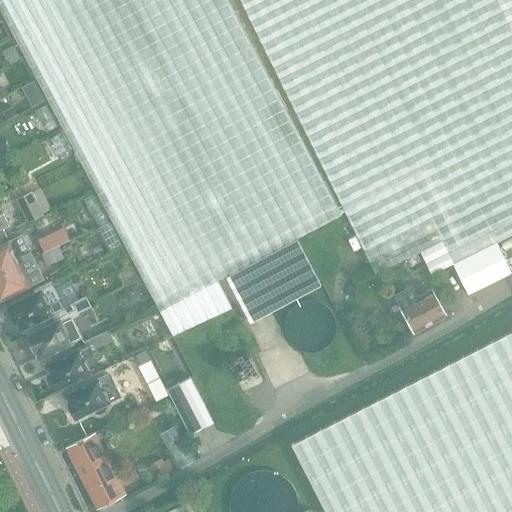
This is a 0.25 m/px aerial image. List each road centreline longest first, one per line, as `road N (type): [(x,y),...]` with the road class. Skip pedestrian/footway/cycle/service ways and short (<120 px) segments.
road 1 (unclassified): [(125,511),(511,294)]
road 2 (primary): [(61,511),(0,386)]
